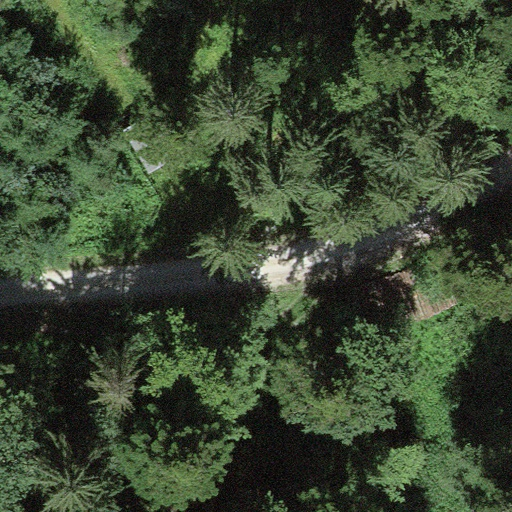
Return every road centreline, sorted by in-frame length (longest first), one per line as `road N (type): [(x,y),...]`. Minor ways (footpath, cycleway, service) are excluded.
road 1 (track): [(0,301),(216,281),(445,208),(511,197)]
road 2 (track): [(216,281),(33,0)]
